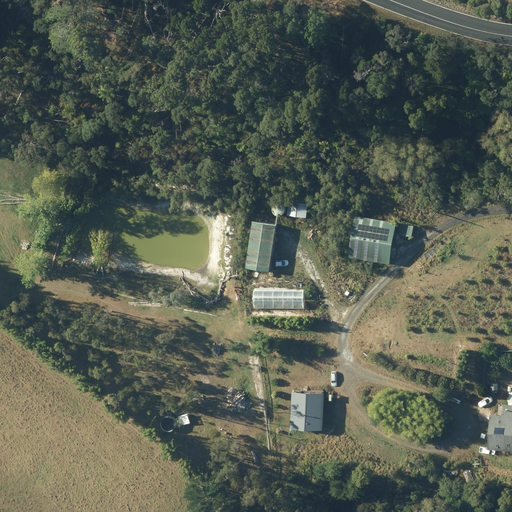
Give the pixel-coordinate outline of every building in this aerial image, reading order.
[(348,258),(389,264),(396,223),(355,217),(348,258)] [(245,269),(269,272),(273,240),(275,225),(252,222),(245,269)] [(453,237),(437,246),(447,264),(463,255),(453,237)] [(254,308),(303,308),(303,291),(253,291),(254,308)] [(322,431),(324,393),(292,392),(290,429),(322,431)] [(488,448),(511,450),(511,405),(503,405),(502,416),(491,415),(488,448)]
